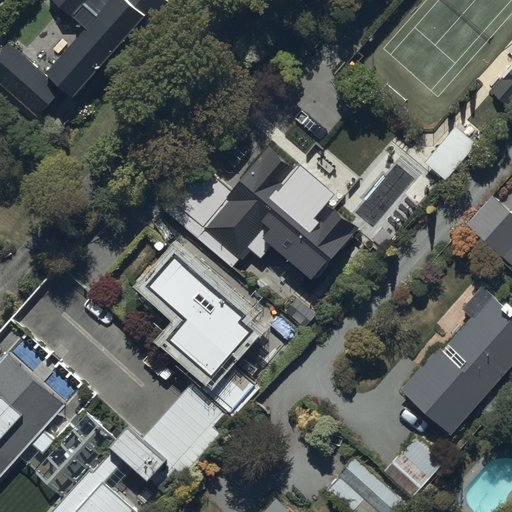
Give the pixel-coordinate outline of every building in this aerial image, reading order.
[(76,96),(147,14),(152,18),(167,0),(55,0),(70,13),(31,58),(9,39),(0,48),(0,83),(38,117),(65,87),(76,96)] [(511,106),(511,59),(500,73),(504,76),(492,90),(511,106)] [(479,141),(457,124),(426,161),(448,179),(479,141)] [(228,166),(215,182),(213,184),(227,196),(200,226),(214,239),(241,262),(265,233),(315,276),(360,224),(352,218),(353,217),(333,200),(352,177),(324,153),(302,178),(295,171),(300,166),(273,142),(242,178),(228,166)] [(511,211),(493,193),(466,222),(511,265),(511,211)] [(249,310),(178,250),(152,281),(189,312),(170,334),(213,370),(200,384),(237,415),(264,384),(232,358),(257,329),(243,318),(249,310)] [(453,434),(511,365),(511,318),(510,321),(494,307),(500,299),(482,283),(462,306),(472,315),(445,347),(442,345),(403,390),(396,384),(383,399),(406,420),(419,404),(453,434)] [(74,390),(24,346),(15,356),(9,351),(0,362),(0,477),(31,441),(45,453),(57,440),(44,428),(58,413),(68,402),(66,400),(74,390)] [(169,457),(130,421),(111,441),(117,446),(94,470),(90,466),(47,511),(141,511),(107,480),(129,457),(151,477),(169,457)] [(445,462),(417,436),(386,470),(413,496),(445,462)] [(391,511),(403,499),(357,457),(327,489),(351,511),(391,511)] [(295,511),(278,496),(263,511),(295,511)]
